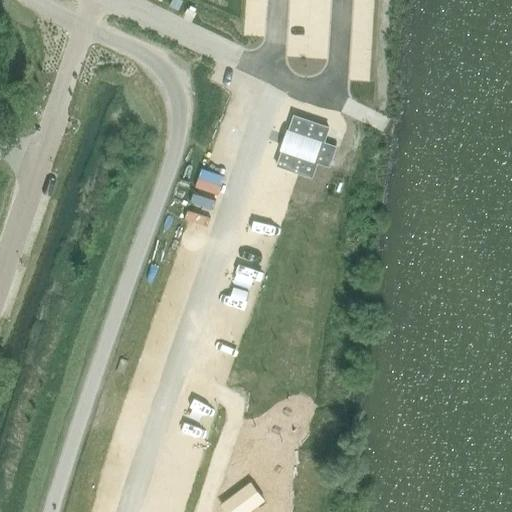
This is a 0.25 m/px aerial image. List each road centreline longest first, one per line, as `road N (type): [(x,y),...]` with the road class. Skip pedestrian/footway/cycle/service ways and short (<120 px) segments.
road 1 (track): [(41,511),(82,376),(174,132),(177,96),(168,69),(51,0)]
road 2 (unclassified): [(40,158),(95,0)]
road 3 (unclassified): [(0,276),(40,158)]
